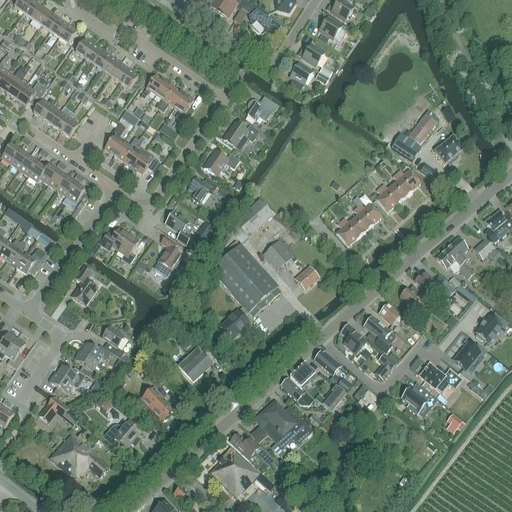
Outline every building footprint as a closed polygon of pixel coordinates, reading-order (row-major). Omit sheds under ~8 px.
[(23,16),(32,3),(28,0),(20,0),(14,9),(23,16)] [(219,15),(228,0),(227,0),(215,0),(209,10),(219,15)] [(228,0),(219,15),(228,21),(235,10),(240,13),(242,10),(247,2),(242,0),(240,0),(239,2),(236,0),(228,0)] [(275,0),(276,0),(277,12),(289,15),(295,5),(290,0),(275,0)] [(354,10),(348,7),(351,3),(346,1),(344,4),(339,1),(334,10),(329,7),(326,12),(330,15),(345,24),(354,10)] [(269,16),(253,6),(247,2),(242,10),(248,14),(248,15),(251,19),(249,21),(250,23),(248,23),(250,28),(253,32),(257,35),(262,37),(264,35),(268,36),(268,38),(271,40),(275,40),(277,36),(279,30),(266,21),(269,16)] [(32,22),(41,9),(32,3),(23,16),(32,22)] [(41,28),(50,15),(41,9),(32,22),(41,28)] [(50,34),(59,21),(50,15),(41,28),(50,34)] [(324,25),(318,34),(322,36),(321,38),(328,43),(329,41),(333,43),(334,41),(340,44),(346,34),(341,30),(342,29),(328,20),(327,20),(323,17),(320,22),(324,25)] [(59,41),(68,27),(59,21),(50,34),(59,41)] [(68,47),(77,34),(68,27),(59,41),(68,47)] [(85,61),(94,48),(84,41),(75,54),(85,61)] [(0,49),(4,53),(9,46),(3,43),(0,47),(0,49)] [(316,70),(325,56),(310,47),(305,56),(300,53),(297,58),(301,61),(316,70)] [(93,67),(103,54),(94,48),(85,61),(93,67)] [(102,73),(111,60),(103,54),(93,67),(102,73)] [(111,79),(120,66),(111,60),(102,73),(111,79)] [(293,82),(289,88),(299,94),(303,88),(304,89),(313,74),(299,65),(298,65),(294,63),(291,68),(295,70),(290,79),(293,82)] [(120,85),(129,72),(120,66),(111,79),(120,85)] [(31,70),(28,68),(27,67),(22,75),(16,83),(7,97),(16,104),(26,90),(29,85),(23,81),(31,70)] [(323,69),(319,75),(323,78),(329,81),(332,76),(327,72),(323,69)] [(38,72),(29,85),(31,87),(35,82),(36,82),(38,79),(37,77),(40,74),(38,72)] [(129,92),(138,79),(129,72),(120,85),(129,92)] [(22,75),(18,73),(13,81),(7,76),(0,86),(0,92),(7,97),(16,83),(22,75)] [(69,83),(72,86),(78,89),(81,85),(86,77),(84,75),(78,84),(75,82),(76,81),(72,78),(69,83)] [(155,98),(165,84),(155,77),(146,91),(146,92),(140,99),(144,102),(150,94),(155,98)] [(325,87),(329,81),(323,78),(320,84),(325,87)] [(165,84),(155,98),(161,102),(159,105),(156,110),(159,112),(175,90),(174,90),(174,88),(171,86),(169,86),(165,84)] [(83,93),(87,89),(81,85),(78,89),(83,93)] [(16,104),(16,105),(16,106),(24,111),(25,111),(25,110),(32,102),(37,106),(47,92),(37,86),(34,90),(31,94),(26,90),(16,104)] [(174,111),(184,97),(175,90),(159,112),(163,115),(169,107),(174,111)] [(184,97),(174,111),(178,114),(175,119),(180,123),(182,120),(187,124),(194,114),(189,111),(194,103),(193,103),(193,101),(189,99),(187,99),(184,97)] [(249,113),(250,114),(247,118),(256,124),(259,120),(265,124),(277,108),(264,99),(260,105),(257,103),(256,103),(255,102),(254,102),(253,102),(252,102),(251,103),(250,103),(249,104),(248,105),(248,106),(247,107),(247,108),(247,109),(248,111),(249,112),(249,113)] [(42,122),(52,108),(42,102),(33,115),(42,122)] [(51,128),(60,115),(52,108),(42,122),(51,128)] [(450,109),(443,112),(450,124),(456,121),(450,109)] [(126,114),(122,120),(134,129),(138,122),(126,114)] [(60,134),(69,121),(60,115),(51,128),(60,134)] [(425,116),(408,138),(419,147),(436,124),(425,116)] [(69,140),(78,127),(69,121),(60,134),(69,140)] [(235,125),(223,142),(236,151),(240,154),(248,142),(252,145),(257,138),(260,134),(250,127),(246,133),(235,125)] [(124,144),(119,141),(126,131),(119,126),(112,136),(114,137),(104,152),(114,158),(124,144)] [(167,138),(174,142),(178,136),(172,132),(167,138)] [(400,137),(391,150),(412,163),(420,150),(402,138),(400,137)] [(453,137),(434,153),(445,167),(465,151),(453,137)] [(132,171),(145,153),(139,149),(142,145),(145,142),(141,139),(138,143),(123,165),(132,171)] [(138,143),(135,140),(131,145),(129,148),(124,144),(114,158),(123,165),(138,143)] [(10,167),(19,154),(10,147),(1,160),(10,167)] [(145,153),(132,171),(142,178),(147,171),(152,174),(153,173),(156,175),(161,167),(158,165),(159,165),(154,161),(155,160),(145,153)] [(19,173),(28,160),(19,154),(10,167),(19,173)] [(234,172),(240,163),(230,156),(226,162),(215,154),(203,171),(216,180),(225,166),(234,172)] [(28,179),(37,166),(28,160),(19,173),(28,179)] [(46,172),(45,172),(37,166),(28,179),(37,185),(40,182),(39,181),(46,172)] [(425,166),(421,173),(431,179),(435,173),(425,166)] [(48,188),(57,174),(48,168),(45,172),(46,172),(39,181),(40,182),(48,188)] [(412,194),(420,187),(408,173),(404,178),(400,173),(396,176),(412,194)] [(57,194),(66,181),(57,174),(48,188),(57,194)] [(412,194),(396,176),(392,179),(396,184),(392,188),(404,202),(412,194)] [(211,197),(218,188),(206,180),(203,185),(196,181),(188,192),(194,196),(191,201),(200,207),(203,202),(208,195),(211,197)] [(66,200),(75,187),(66,181),(57,194),(66,200)] [(334,184),(331,189),(336,192),(339,188),(334,184)] [(75,206),(84,193),(75,187),(66,200),(75,206)] [(404,202),(392,188),(387,192),(383,187),(380,190),(395,208),(395,209),(404,202)] [(387,215),(395,208),(380,190),(376,193),(380,198),(375,202),(387,215)] [(357,199),(352,203),(358,209),(360,207),(362,205),(357,199)] [(273,217),(273,216),(260,202),(234,224),(237,228),(230,233),(243,249),(250,243),(248,240),(273,217)] [(381,221),(369,207),(364,212),(360,207),(358,209),(357,210),(362,216),(373,228),(381,221)] [(373,228),(362,216),(357,210),(353,213),(357,218),(353,222),(365,235),(373,228)] [(8,211),(4,216),(12,222),(15,216),(8,211)] [(490,219),(484,224),(486,225),(485,225),(490,231),(484,236),(494,247),(507,235),(511,240),(511,225),(505,218),(503,220),(499,214),(491,220),(490,219)] [(189,226),(176,216),(173,215),(165,226),(180,237),(176,242),(182,246),(186,248),(192,239),(184,234),(189,226)] [(211,224),(216,227),(219,222),(214,219),(211,224)] [(365,235),(353,222),(348,226),(344,221),(340,224),(356,243),(365,235)] [(356,243),(340,224),(337,227),(341,232),(336,236),(347,249),(356,242),(356,243)] [(266,238),(275,229),(272,225),(262,234),(266,238)] [(112,249),(118,253),(129,237),(119,231),(112,241),(102,235),(95,245),(109,254),(112,249)] [(199,233),(193,242),(202,247),(208,239),(199,233)] [(41,236),(36,242),(42,246),(46,240),(41,236)] [(131,254),(138,244),(129,237),(118,253),(124,257),(121,262),(129,268),(136,258),(131,254)] [(167,280),(172,274),(182,259),(173,253),(177,247),(165,239),(161,245),(168,250),(158,264),(159,265),(154,272),(167,280)] [(470,262),(464,256),(467,252),(457,241),(445,252),(461,269),(465,265),(465,266),(470,262)] [(0,253),(0,259),(7,264),(20,245),(16,242),(12,247),(7,244),(0,253)] [(278,289),(241,247),(236,242),(215,261),(219,266),(211,274),(242,309),(248,315),(248,316),(278,289)] [(485,242),(475,252),(484,261),(494,251),(485,242)] [(278,243),(263,257),(277,272),(292,259),(278,243)] [(93,244),(87,253),(92,256),(98,247),(93,244)] [(16,271),(26,257),(21,253),(25,248),(20,245),(7,264),(16,271)] [(191,252),(197,256),(201,249),(195,245),(191,252)] [(26,257),(16,271),(26,277),(28,274),(33,278),(37,273),(44,262),(47,258),(46,257),(46,256),(39,252),(36,252),(34,255),(31,260),(26,257)] [(445,252),(436,261),(446,272),(449,269),(453,274),(455,274),(457,274),(458,272),(461,269),(445,252)] [(298,269),(302,263),(296,259),(292,265),(298,269)] [(147,267),(142,263),(135,273),(141,277),(147,267)] [(470,272),(465,266),(465,265),(461,269),(458,272),(464,278),(470,272)] [(72,300),(85,309),(98,291),(86,283),(92,275),(84,270),(75,281),(82,286),(72,300)] [(305,293),(318,281),(309,270),(295,282),(305,293)] [(470,272),(464,278),(468,282),(475,276),(470,272)] [(455,291),(454,291),(443,282),(439,286),(425,274),(421,278),(420,278),(415,284),(428,296),(429,295),(436,302),(442,295),(448,301),(456,293),(472,306),(476,300),(472,296),(464,290),(462,288),(460,287),(455,291)] [(447,283),(454,289),(458,285),(451,279),(447,283)] [(429,302),(422,295),(411,286),(404,295),(403,294),(401,297),(402,297),(400,299),(413,311),(417,306),(422,310),(429,302)] [(499,291),(494,299),(502,304),(507,296),(499,291)] [(407,332),(414,324),(406,318),(402,318),(401,317),(388,305),(379,315),(393,327),(396,322),(407,332)] [(243,319),(248,315),(242,309),(238,313),(220,329),(232,342),(249,326),(243,319)] [(481,329),(475,336),(477,337),(476,338),(482,343),(483,342),(488,346),(496,336),(497,336),(496,335),(498,332),(499,333),(500,333),(499,332),(501,329),(504,332),(508,327),(494,315),(491,320),(489,319),(484,325),(483,325),(482,325),(483,326),(481,328),(480,328),(481,329)] [(446,323),(452,328),(458,321),(452,317),(446,323)] [(372,319),(364,328),(378,340),(374,346),(386,355),(393,347),(386,341),(391,335),(372,319)] [(356,356),(368,343),(348,325),(340,334),(348,341),(344,346),(356,356)] [(129,343),(124,340),(124,339),(109,329),(102,340),(107,344),(103,350),(111,355),(127,366),(130,363),(122,358),(124,355),(121,353),(129,343)] [(183,334),(176,339),(179,343),(179,344),(185,352),(192,346),(183,334)] [(399,343),(402,339),(393,334),(390,338),(399,343)] [(0,346),(0,345),(0,360),(2,362),(5,358),(16,342),(7,336),(0,346)] [(16,342),(5,358),(10,361),(7,366),(16,372),(23,362),(18,358),(25,348),(16,342)] [(467,345),(453,363),(467,374),(480,357),(483,359),(487,354),(478,346),(474,350),(467,345)] [(111,355),(103,350),(101,348),(97,353),(87,346),(81,354),(97,366),(101,360),(105,363),(111,355)] [(31,359),(37,353),(32,348),(26,354),(31,359)] [(198,350),(178,368),(182,372),(193,384),(212,366),(202,355),(198,350)] [(81,354),(75,363),(83,368),(79,373),(86,378),(93,382),(98,374),(94,371),(97,366),(81,354)] [(333,379),(341,368),(324,354),(323,356),(321,355),(314,363),(333,379)] [(385,355),(378,362),(391,373),(396,367),(397,366),(385,355)] [(313,381),(315,378),(314,377),(315,376),(304,365),(290,379),(302,391),(303,389),(302,388),(304,386),(306,387),(311,381),(310,380),(312,379),(313,381)] [(420,378),(419,379),(420,380),(420,379),(434,391),(435,392),(436,391),(435,391),(442,382),(449,387),(454,391),(454,392),(455,391),(461,383),(462,383),(462,382),(461,382),(450,373),(449,372),(449,373),(444,378),(430,367),(429,366),(429,367),(420,378)] [(86,378),(75,370),(72,375),(62,368),(56,377),(77,391),(80,386),(86,378)] [(77,391),(56,377),(55,376),(56,377),(51,384),(50,383),(49,385),(58,391),(55,395),(54,394),(53,395),(62,401),(64,400),(69,404),(74,400),(69,393),(72,388),(77,391)] [(331,384),(335,387),(346,396),(352,388),(337,377),(331,384)] [(117,385),(121,390),(126,384),(121,380),(117,385)] [(306,393),(304,395),(289,380),(281,387),(301,407),(309,408),(315,402),(306,393)] [(331,414),(346,396),(335,387),(325,400),(320,396),(316,401),(331,414)] [(489,387),(484,393),(489,397),(494,391),(489,387)] [(363,388),(354,399),(358,403),(367,392),(363,388)] [(410,390),(401,401),(409,408),(407,410),(417,417),(417,416),(425,408),(430,412),(438,402),(420,388),(415,394),(412,392),(410,390)] [(138,403),(147,414),(150,411),(162,424),(173,414),(160,400),(162,399),(154,390),(146,398),(145,397),(138,403)] [(80,420),(68,411),(53,400),(39,418),(49,426),(56,416),(73,429),(80,420)] [(259,419),(271,432),(267,436),(261,428),(251,436),(259,445),(268,437),(276,446),(271,450),(280,460),(287,453),(283,449),(293,440),(298,446),(312,435),(290,410),(285,414),(276,405),(259,419)] [(0,427),(4,430),(13,417),(4,411),(0,416),(0,427)] [(83,415),(79,418),(85,424),(88,421),(83,415)] [(307,422),(317,430),(322,424),(313,416),(307,422)] [(453,416),(447,424),(457,431),(463,424),(453,416)] [(331,430),(333,432),(340,426),(333,418),(323,427),(328,433),(331,430)] [(135,441),(141,434),(129,423),(123,431),(120,429),(119,428),(117,428),(116,428),(114,428),(112,430),(103,440),(109,446),(115,451),(120,447),(126,452),(131,446),(133,448),(137,443),(135,441)] [(270,458),(270,457),(254,442),(250,447),(238,435),(229,444),(249,462),(251,460),(252,461),(256,457),(264,464),(268,469),(275,462),(270,458)] [(350,435),(347,440),(354,446),(358,442),(350,435)] [(81,479),(89,471),(100,481),(109,471),(98,461),(99,459),(73,436),(50,461),(75,484),(80,478),(81,479)] [(234,451),(210,476),(236,501),(242,495),(255,480),(259,476),(234,451)] [(265,490),(269,485),(259,476),(255,480),(265,490)] [(397,484),(401,487),(406,481),(402,477),(397,484)] [(180,504),(187,497),(180,490),(173,497),(180,504)] [(174,511),(166,503),(156,511),(174,511)]
